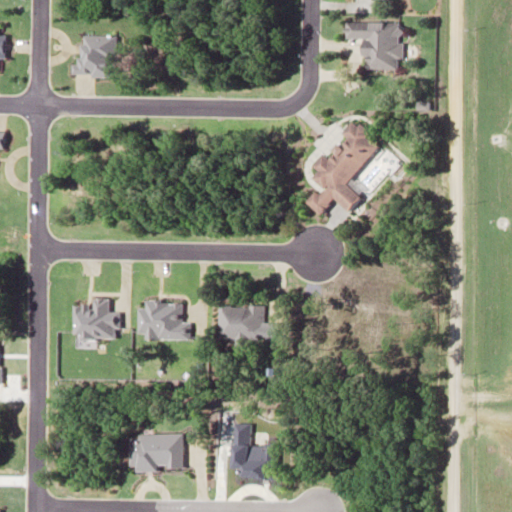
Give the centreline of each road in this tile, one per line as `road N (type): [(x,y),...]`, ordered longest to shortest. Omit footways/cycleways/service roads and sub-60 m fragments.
road 1 (residential): [(39,0),(33,511)]
road 2 (residential): [(457,0),(455,511)]
road 3 (residential): [(0,102),(282,107),(298,96)]
road 4 (residential): [(33,508),(320,511)]
road 5 (residential): [(36,246),(316,250)]
